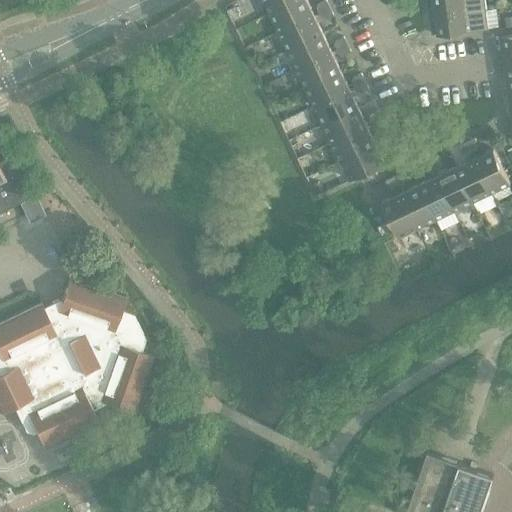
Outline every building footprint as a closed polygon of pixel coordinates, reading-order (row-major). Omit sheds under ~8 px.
[(264,0),(271,13),(298,0),(264,0)] [(307,0),(298,0),(271,13),(280,32),(315,15),(307,0)] [(318,7),(320,13),(330,8),(326,0),(319,3),(318,7)] [(485,0),(433,0),(435,15),(487,8),(485,0)] [(241,17),(236,7),(228,10),(233,21),(241,17)] [(330,8),(320,13),(322,18),(326,19),(334,15),(330,8)] [(487,8),(435,15),(439,36),(489,29),(487,8)] [(315,15),(280,32),(289,50),(323,33),(315,15)] [(323,33),(289,50),(297,69),(332,52),(323,33)] [(511,35),(501,37),(504,58),(511,56),(511,35)] [(335,44),(338,49),(348,44),(344,37),(337,40),(335,44)] [(348,44),(338,49),(340,54),(344,56),(352,52),(348,44)] [(332,52),(297,69),(306,87),(341,70),(332,52)] [(341,70),(306,87),(315,105),(350,89),(341,70)] [(353,81),(355,86),(366,81),(362,73),(354,77),(353,81)] [(366,81),(355,86),(358,91),(362,93),(369,89),(366,81)] [(350,89),(315,105),(324,124),(359,107),(350,89)] [(359,107),(324,124),(333,142),(367,125),(359,107)] [(370,118),(373,123),(383,118),(380,110),(372,114),(370,118)] [(383,118),(373,123),(375,128),(379,129),(387,126),(383,118)] [(367,125),(333,142),(341,161),(376,144),(367,125)] [(475,138),(468,142),(473,152),(478,150),(479,146),(475,138)] [(473,152),(468,142),(460,145),(464,153),(468,155),(473,152)] [(376,144),(341,161),(350,180),(386,163),(376,144)] [(494,149),(475,158),(492,193),(511,183),(494,149)] [(0,211),(31,197),(11,156),(0,161),(0,211)] [(439,156),(431,159),(436,170),(441,167),(442,163),(439,156)] [(475,158),(457,166),(473,201),(492,193),(475,158)] [(436,170),(431,159),(423,163),(427,171),(431,172),(436,170)] [(457,166),(438,175),(455,210),(473,201),(457,166)] [(402,173),(394,177),(399,187),(404,185),(405,181),(402,173)] [(438,175),(420,184),(437,219),(455,210),(438,175)] [(399,187),(394,177),(386,181),(390,188),(394,190),(399,187)] [(319,182),(311,186),(317,196),(324,193),(319,182)] [(420,184),(402,193),(418,228),(437,219),(420,184)] [(418,228),(402,193),(382,202),(399,237),(418,228)] [(36,196),(21,203),(30,221),(45,214),(36,196)] [(41,302),(0,321),(0,363),(2,364),(5,371),(0,373),(0,411),(0,413),(21,403),(24,410),(21,419),(26,430),(34,433),(37,431),(45,447),(99,422),(93,409),(108,402),(135,412),(155,356),(141,351),(146,338),(134,314),(122,310),(126,296),(70,277),(62,301),(45,309),(41,302)] [(407,511),(481,511),(494,475),(428,452),(407,511)]
